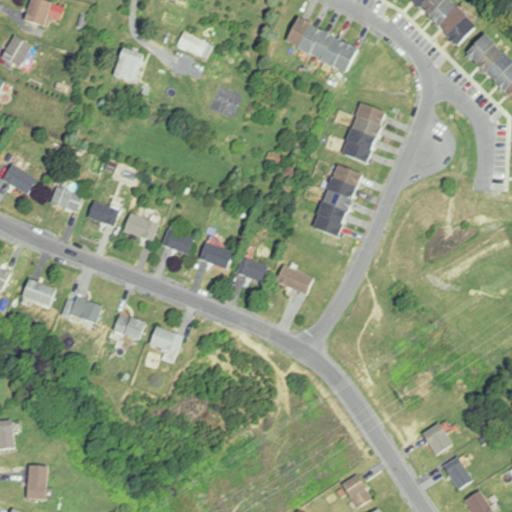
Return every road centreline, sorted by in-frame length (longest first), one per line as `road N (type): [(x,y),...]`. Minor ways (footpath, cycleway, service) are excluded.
road 1 (residential): [(0,217),(36,243),(252,322),(312,355),(329,367),(426,511)]
road 2 (residential): [(439,76),(363,262),(312,355)]
road 3 (residential): [(341,0),(386,27),(480,118),(490,141),(486,188)]
